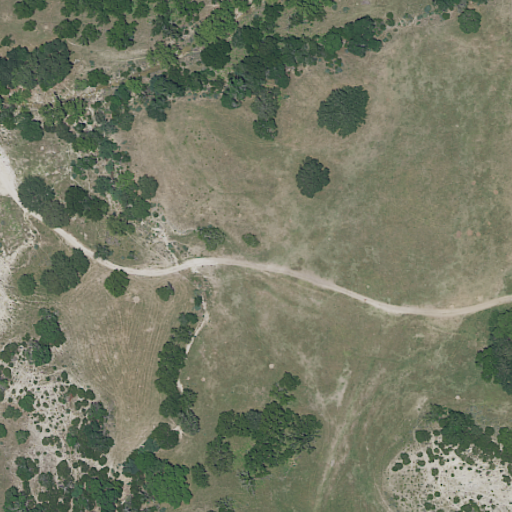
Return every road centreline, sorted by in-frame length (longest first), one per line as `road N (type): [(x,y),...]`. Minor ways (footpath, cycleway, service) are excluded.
road 1 (residential): [(0,163),(108,262),(132,270),(245,263),(335,300),(511,345)]
road 2 (residential): [(393,313),(317,511)]
